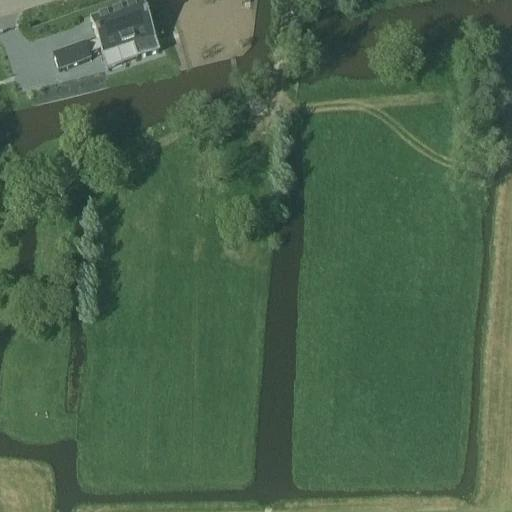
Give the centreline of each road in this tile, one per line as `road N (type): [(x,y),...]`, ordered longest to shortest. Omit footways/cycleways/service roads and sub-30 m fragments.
road 1 (track): [(473,100),(279,108),(288,0)]
road 2 (track): [(502,326),(488,511)]
